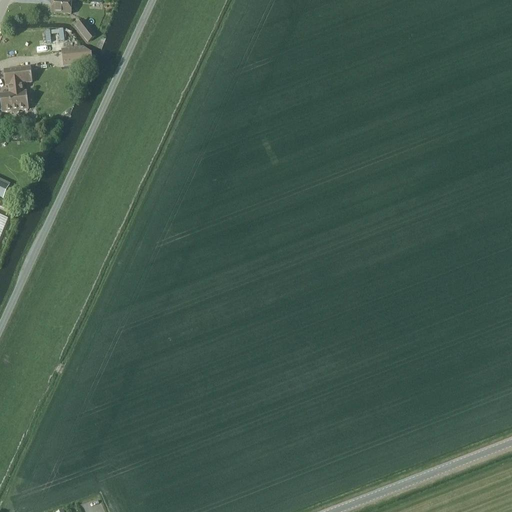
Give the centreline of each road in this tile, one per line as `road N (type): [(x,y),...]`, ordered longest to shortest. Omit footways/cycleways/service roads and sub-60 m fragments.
road 1 (residential): [(0,330),(155,0)]
road 2 (tertiary): [(337,511),(511,444)]
